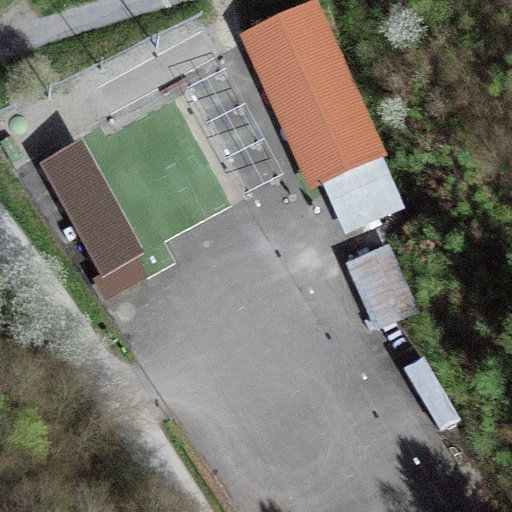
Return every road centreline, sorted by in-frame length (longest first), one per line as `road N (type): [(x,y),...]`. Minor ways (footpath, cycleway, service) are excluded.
road 1 (track): [(185,511),(0,247)]
road 2 (track): [(148,0),(0,39)]
